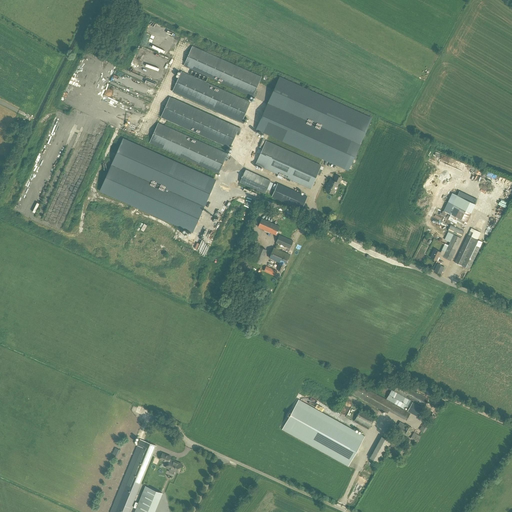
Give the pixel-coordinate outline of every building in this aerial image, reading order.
[(192,48),(184,66),(255,98),(257,93),(255,92),(261,78),(192,48)] [(164,62),(166,59),(149,50),(147,54),(150,56),(145,67),(152,70),(152,69),(155,71),(161,60),(164,62)] [(146,97),(150,89),(115,70),(100,97),(107,101),(109,98),(112,100),(119,88),(129,94),(126,99),(130,100),(128,103),(141,111),(144,106),(146,107),(148,103),(143,100),(145,96),(146,97)] [(181,74),(173,92),(244,124),(246,119),(243,118),(249,104),(181,74)] [(278,77),(255,129),(283,140),(346,169),(349,163),(356,167),(359,161),(358,160),(358,159),(356,158),(356,159),(352,158),(356,148),(371,118),(278,77)] [(170,99),(161,117),(230,148),(236,134),(239,135),(241,131),(170,99)] [(158,125),(150,143),(218,174),(225,160),(227,161),(229,156),(158,125)] [(124,139),(100,192),(194,234),(218,180),(124,139)] [(266,142),(256,165),(311,189),(317,175),(320,176),(322,171),(319,170),(321,167),(266,142)] [(246,171),(240,184),(265,195),(270,182),(246,171)] [(329,184),(326,191),(334,194),(339,184),(340,184),(342,179),(336,176),(334,181),(331,179),(329,184)] [(278,185),(272,198),(301,210),(307,198),(278,185)] [(448,216),(464,223),(475,199),(457,192),(455,195),(449,193),(442,210),(449,213),(448,216)] [(14,209),(31,217),(36,207),(18,199),(14,209)] [(262,219),(258,227),(276,235),(280,227),(262,219)] [(450,225),(448,231),(461,238),(464,231),(456,228),(450,225)] [(471,228),(455,263),(469,270),(482,242),(478,240),(481,233),(471,228)] [(434,249),(430,258),(437,261),(439,255),(443,257),(451,261),(461,238),(453,234),(448,245),(445,244),(441,252),(434,249)] [(279,235),(276,242),(290,248),(293,241),(279,235)] [(257,246),(251,260),(260,264),(266,250),(257,246)] [(244,247),(241,253),(247,256),(250,250),(244,247)] [(274,248),(269,258),(279,262),(277,265),(278,266),(277,269),(282,271),(285,265),(290,255),(274,248)] [(266,266),(264,271),(275,276),(278,271),(266,266)] [(356,383),(350,393),(387,414),(389,411),(406,421),(411,413),(356,383)] [(398,383),(394,391),(424,407),(428,399),(398,383)] [(391,390),(387,399),(404,409),(406,406),(408,407),(412,401),(391,390)] [(297,400),(280,430),(347,467),(364,437),(297,400)] [(412,402),(408,411),(419,417),(423,408),(412,402)] [(360,410),(354,422),(368,430),(375,418),(360,410)] [(426,419),(419,430),(424,433),(431,423),(426,419)] [(400,422),(397,427),(401,428),(399,432),(408,437),(409,435),(410,435),(411,433),(410,433),(413,428),(406,424),(405,425),(400,422)] [(414,433),(411,437),(418,441),(421,437),(414,433)] [(382,437),(370,458),(379,463),(391,442),(382,437)] [(140,440),(113,507),(110,511),(130,511),(141,485),(156,446),(140,440)] [(162,453),(160,458),(168,462),(166,468),(178,473),(182,464),(170,459),(171,457),(162,453)] [(145,486),(134,511),(153,511),(162,493),(145,486)]
